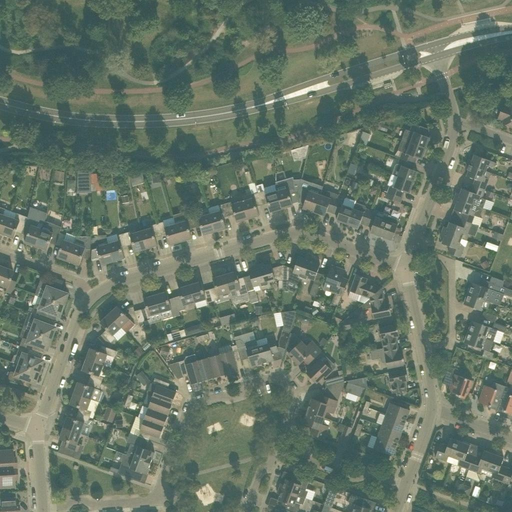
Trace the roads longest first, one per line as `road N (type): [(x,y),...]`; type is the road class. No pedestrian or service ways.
road 1 (residential): [(403,263),(290,231),(111,284),(91,297)]
road 2 (residential): [(275,448),(296,388),(284,377),(256,375),(237,391),(188,398),(153,504)]
road 3 (secondary): [(252,107),(196,118),(83,120),(0,102)]
road 4 (secondary): [(434,43),(252,107)]
road 5 (secondary): [(252,107),(437,56)]
road 6 (residential): [(421,349),(452,335),(452,270),(409,247)]
road 7 (residential): [(91,297),(76,311),(37,429)]
road 8 (residential): [(404,483),(372,472),(355,479),(275,448)]
road 9 (residential): [(409,247),(452,124)]
